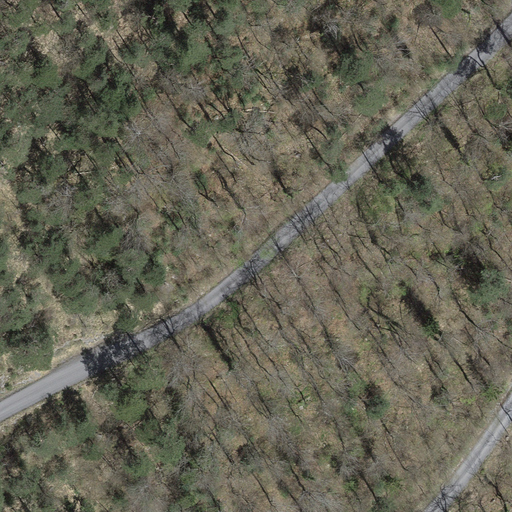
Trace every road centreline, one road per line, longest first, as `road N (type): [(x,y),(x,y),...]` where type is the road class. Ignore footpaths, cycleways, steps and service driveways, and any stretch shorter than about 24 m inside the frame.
road 1 (track): [(0,411),(194,310),(250,267),(511,11)]
road 2 (track): [(511,404),(436,511)]
